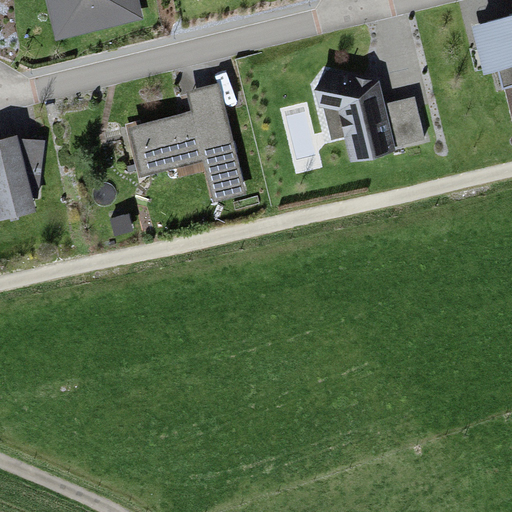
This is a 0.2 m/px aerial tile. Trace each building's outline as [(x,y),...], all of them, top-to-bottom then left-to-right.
[(133,0),(62,0),(68,19),(134,1),(133,0)] [(511,14),(477,23),(482,42),(496,38),(501,59),(492,61),(498,88),(511,84),(511,14)] [(371,86),(322,69),(314,81),(314,94),(338,102),(353,157),(421,139),(413,109),(379,118),(371,86)] [(194,109),(134,122),(146,172),(170,167),(168,157),(204,149),(214,194),(240,188),(222,108),(195,114),(194,109)] [(0,216),(30,210),(26,191),(29,192),(38,142),(30,141),(25,167),(20,166),(13,134),(0,136),(0,216)]
